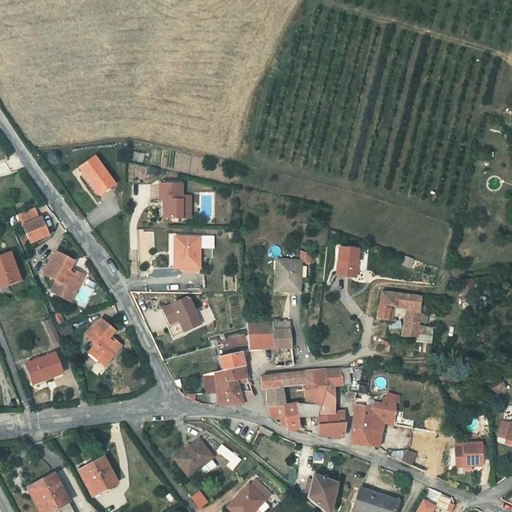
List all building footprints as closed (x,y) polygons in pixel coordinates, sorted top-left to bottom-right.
[(92,154),(75,166),(96,194),(112,182),(92,154)] [(175,181),(153,182),(154,198),(160,198),(161,204),(158,204),(158,215),(177,215),(177,209),(186,209),(185,193),(176,193),(175,181)] [(36,214),(32,205),(13,213),(16,222),(36,214)] [(36,214),(16,222),(22,238),(42,230),(36,214)] [(169,235),(169,266),(194,267),(194,236),(169,235)] [(351,276),(353,247),(333,246),(332,274),(351,276)] [(47,290),(58,296),(60,292),(67,296),(79,275),(66,268),(69,262),(71,259),(54,248),(41,270),(53,277),(47,290)] [(6,251),(0,253),(0,284),(17,278),(6,251)] [(301,293),(301,259),(272,259),(272,293),(301,293)] [(69,262),(66,268),(79,275),(81,270),(69,262)] [(463,274),(451,275),(452,285),(463,284),(463,274)] [(400,333),(414,334),(419,293),(380,290),(373,315),(382,316),(388,317),(390,305),(403,306),(400,333)] [(67,296),(60,292),(58,296),(65,301),(67,296)] [(184,297),(161,307),(168,322),(164,323),(171,338),(183,333),(182,330),(199,323),(187,298),(184,297)] [(168,322),(161,307),(158,308),(164,323),(168,322)] [(46,341),(55,338),(43,310),(34,314),(46,341)] [(106,360),(117,344),(106,335),(109,331),(112,327),(98,317),(84,337),(94,345),(89,353),(98,359),(100,356),(106,360)] [(268,321),(270,329),(287,328),(285,320),(268,321)] [(270,329),(268,321),(243,322),(245,341),(246,346),(273,344),(270,329)] [(270,329),(273,344),(289,344),(287,328),(270,329)] [(109,331),(106,335),(117,344),(120,339),(109,331)] [(275,364),(292,362),(289,344),(273,344),(275,364)] [(240,357),(237,346),(222,350),(216,351),(219,364),(240,359),(240,357)] [(31,384),(60,373),(53,353),(24,363),(31,384)] [(219,364),(201,370),(202,391),(212,390),(238,388),(237,375),(244,374),(243,368),(240,359),(219,364)] [(322,366),(323,383),(332,382),(338,382),(337,365),(322,366)] [(292,400),(317,398),(323,383),(322,366),(258,374),(260,384),(263,384),(279,382),(302,380),(303,392),(292,393),(292,400)] [(281,401),(279,382),(263,384),(264,394),(265,402),(281,401)] [(317,398),(292,400),(295,426),(295,429),(303,430),(303,412),(316,413),(316,432),(324,433),(341,432),(340,409),(330,408),(332,382),(323,383),(317,398)] [(238,388),(212,390),(213,401),(240,401),(250,392),(248,388),(238,388)] [(375,442),(379,431),(383,418),(388,419),(389,415),(391,407),(392,399),(379,395),(377,405),(351,402),(347,437),(375,442)] [(285,426),(295,426),(292,400),(281,401),(265,402),(269,412),(282,411),(282,418),(275,418),(285,426)] [(407,438),(410,424),(388,419),(383,418),(379,431),(407,438)] [(424,468),(434,429),(410,424),(407,438),(402,459),(424,468)] [(503,439),(511,441),(511,437),(507,436),(509,428),(506,426),(503,439)] [(185,472),(199,462),(211,452),(197,434),(172,454),(185,472)] [(479,438),(461,438),(460,441),(455,442),(455,460),(462,460),(462,458),(479,459),(479,438)] [(222,444),(217,451),(237,467),(242,460),(222,444)] [(215,457),(211,452),(199,462),(202,466),(215,457)] [(101,457),(101,456),(80,468),(94,493),(115,481),(101,457)] [(205,474),(216,467),(211,461),(201,469),(205,474)] [(325,511),(327,511),(335,479),(310,471),(306,496),(325,511)] [(73,511),(55,473),(31,484),(44,511),(73,511)] [(253,477),(247,482),(254,488),(259,483),(253,477)] [(349,481),(344,494),(351,496),(347,508),(359,511),(391,511),(396,498),(349,481)] [(259,483),(254,488),(247,482),(225,506),(231,511),(250,511),(269,492),(259,483)] [(39,511),(44,511),(31,484),(27,487),(39,511)] [(200,491),(192,498),(200,508),(208,502),(200,491)] [(432,511),(428,510),(432,502),(420,495),(410,511),(432,511)]
